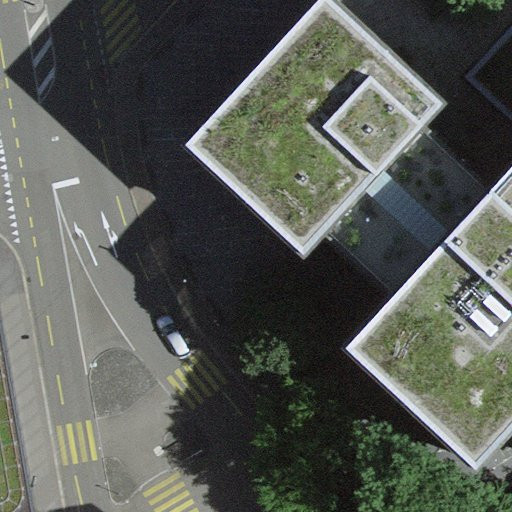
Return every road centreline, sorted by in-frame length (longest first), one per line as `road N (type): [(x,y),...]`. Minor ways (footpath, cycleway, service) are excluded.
road 1 (tertiary): [(291,493),(128,281),(55,116)]
road 2 (secondary): [(55,116),(51,264),(94,511)]
road 3 (unclassified): [(55,116),(140,0)]
road 4 (tertiary): [(291,493),(194,492),(162,511)]
